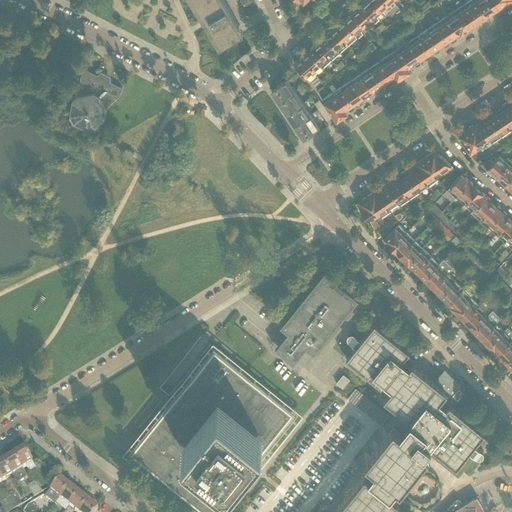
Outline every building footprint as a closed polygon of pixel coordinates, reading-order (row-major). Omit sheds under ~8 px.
[(194,0),(207,21),(210,25),(221,44),(241,32),(221,0),(194,0)] [(376,14),(380,11),(370,0),(365,0),(364,1),(364,2),(361,6),(375,21),(379,18),(377,16),(376,14)] [(370,0),(380,11),(385,17),(385,16),(389,13),(391,15),(392,15),(395,12),(384,0),(370,0)] [(384,0),(395,12),(399,8),(393,2),(394,2),(394,1),(392,0),(384,0)] [(422,7),(421,8),(424,11),(425,10),(432,4),(429,0),(422,7)] [(476,0),(468,0),(465,3),(478,23),(483,20),(484,20),(489,18),(476,0)] [(490,0),(476,0),(489,18),(493,15),(493,13),(497,10),(490,0)] [(504,0),(490,0),(497,10),(502,7),(503,8),(507,5),(504,0)] [(465,3),(455,9),(469,30),(474,27),(474,26),(478,23),(465,3)] [(354,12),(353,13),(364,25),(367,29),(371,25),(375,21),(361,6),(358,8),(356,8),(353,11),(354,12)] [(455,9),(446,15),(459,35),(463,33),(465,33),(469,30),(455,9)] [(344,19),(343,19),(343,20),(355,34),(355,33),(358,37),(363,33),(361,31),(361,30),(360,29),(364,25),(353,13),(352,13),(351,13),(348,16),(348,17),(345,20),(344,19)] [(446,15),(436,22),(450,42),(451,41),(453,42),(455,40),(456,38),(459,35),(446,15)] [(342,21),(337,25),(337,26),(334,29),(348,45),(356,37),(354,34),(355,34),(343,20),(342,20),(342,21)] [(436,22),(427,28),(441,48),(444,46),(446,46),(449,44),(449,43),(450,42),(436,22)] [(427,28),(418,34),(431,55),(434,52),(436,53),(439,51),(440,49),(441,48),(427,28)] [(339,52),(348,45),(334,29),(331,31),(330,31),(325,36),(339,52)] [(418,34),(408,41),(422,61),(425,58),(427,59),(430,57),(430,55),(431,55),(418,34)] [(331,59),(339,52),(325,36),(321,39),(321,41),(317,44),(331,59)] [(408,41),(399,47),(412,67),(416,65),(418,65),(420,63),(421,61),(422,61),(408,41)] [(372,42),(367,47),(371,51),(376,47),(372,42)] [(323,67),(331,59),(317,44),(315,46),(314,46),(308,51),(323,67)] [(399,47),(389,53),(404,75),(410,70),(409,69),(412,67),(399,47)] [(308,51),(294,63),(300,69),(311,82),(315,87),(316,87),(322,82),(321,81),(315,74),(323,67),(308,51)] [(353,51),(349,54),(353,59),(357,55),(353,51)] [(389,53),(380,60),(393,80),(397,78),(397,79),(404,75),(389,53)] [(380,60),(370,66),(384,86),(387,86),(390,84),(389,82),(393,80),(380,60)] [(341,61),(337,65),(339,68),(340,69),(345,65),(341,61)] [(370,66),(361,73),(374,93),(375,92),(377,93),(380,91),(380,89),(384,86),(370,66)] [(72,100),(69,112),(69,113),(69,114),(69,116),(70,116),(70,117),(72,121),(73,122),(74,123),(85,128),(86,129),(87,129),(88,129),(93,128),(93,127),(95,126),(104,117),(105,117),(105,116),(106,110),(106,109),(106,108),(118,97),(122,89),(109,82),(110,81),(109,81),(106,80),(107,77),(103,75),(101,77),(98,76),(98,75),(97,76),(84,69),(80,78),(81,78),(78,94),(77,95),(72,100)] [(295,73),(307,86),(311,82),(300,69),(295,73)] [(361,73),(351,79),(365,99),(365,98),(368,99),(370,97),(371,95),(374,93),(361,73)] [(272,89),(280,101),(295,91),(287,79),(272,89)] [(351,79),(342,85),(355,105),(356,105),(358,105),(361,103),(361,101),(365,99),(351,79)] [(311,91),(315,87),(311,82),(307,86),(311,91)] [(342,85),(332,92),(346,112),(349,110),(351,110),(354,108),(354,106),(355,105),(342,85)] [(280,101),(287,113),(302,103),(295,91),(280,101)] [(346,112),(332,92),(322,98),(336,119),(346,113),(346,112)] [(314,103),(318,109),(324,106),(319,100),(314,103)] [(502,107),(498,110),(511,130),(511,129),(511,110),(507,102),(503,105),(502,107)] [(287,113),(295,125),(310,115),(302,103),(287,113)] [(324,106),(318,109),(326,121),(331,117),(324,106)] [(491,113),(487,115),(501,136),(511,130),(498,110),(493,113),(491,113)] [(310,115),(295,125),(303,137),(318,127),(310,115)] [(483,120),(478,123),(492,143),(501,136),(487,115),(483,118),(483,120)] [(472,125),(468,128),(482,149),(492,143),(478,123),(474,126),(472,125)] [(482,149),(468,128),(462,132),(462,134),(459,136),(470,152),(480,146),(482,149)] [(134,153),(125,149),(123,153),(132,157),(134,153)] [(433,151),(423,158),(437,179),(438,179),(436,176),(442,172),(445,176),(455,169),(436,152),(433,151)] [(492,173),(496,176),(510,160),(508,158),(505,158),(504,159),(499,155),(499,156),(497,154),(481,165),(491,174),(492,173)] [(417,164),(415,165),(429,185),(437,179),(423,158),(416,163),(417,164)] [(500,181),(504,185),(511,175),(511,158),(510,160),(496,176),(500,180),(500,181)] [(409,168),(405,171),(419,192),(429,185),(415,165),(411,168),(409,168)] [(401,175),(396,178),(410,198),(419,192),(405,171),(401,173),(401,175)] [(461,174),(443,194),(451,201),(455,197),(469,181),(461,174)] [(390,181),(386,183),(400,205),(410,198),(396,178),(392,181),(390,181)] [(445,178),(440,182),(445,188),(449,183),(445,178)] [(455,197),(463,204),(464,204),(477,188),(469,181),(455,197)] [(382,188),(377,191),(390,211),(400,205),(386,183),(382,186),(382,188)] [(477,188),(464,204),(472,212),(486,196),(477,188)] [(374,191),(367,196),(381,218),(390,211),(377,191),(375,193),(374,191)] [(381,218),(367,196),(359,202),(360,203),(358,204),(363,212),(362,213),(364,217),(366,216),(374,228),(379,225),(376,221),(381,218)] [(471,213),(479,220),(493,204),(490,201),(490,200),(486,196),(472,212),(471,213)] [(434,204),(430,208),(438,216),(442,211),(434,204)] [(479,220),(487,227),(502,210),(498,206),(496,207),(493,204),(479,220)] [(487,227),(496,234),(510,218),(507,216),(507,214),(502,210),(487,227)] [(396,215),(394,216),(398,221),(403,216),(400,213),(396,215)] [(431,213),(426,217),(432,223),(432,224),(437,219),(431,213)] [(441,218),(441,219),(446,224),(446,223),(449,220),(444,215),(444,216),(443,216),(441,218)] [(496,234),(504,242),(511,232),(511,220),(510,218),(496,234)] [(446,223),(446,224),(454,232),(457,228),(449,220),(446,223)] [(382,239),(390,247),(406,232),(398,224),(382,239)] [(386,225),(377,231),(381,237),(389,230),(386,225)] [(457,228),(454,232),(458,236),(460,238),(465,233),(458,227),(457,228)] [(390,247),(398,255),(414,240),(406,232),(390,247)] [(467,235),(462,240),(470,247),(474,242),(467,235)] [(456,236),(451,241),(457,246),(461,242),(462,242),(461,241),(456,236)] [(398,255),(406,263),(422,248),(414,240),(398,255)] [(474,242),(470,247),(474,251),(478,246),(474,242)] [(412,267),(415,271),(430,256),(422,248),(406,263),(410,267),(412,267)] [(503,254),(498,259),(501,262),(509,253),(504,249),(501,253),(503,254)] [(470,250),(466,255),(473,261),(474,260),(476,257),(477,257),(470,250)] [(484,252),(480,257),(481,258),(486,262),(490,257),(484,252)] [(423,278),(423,279),(438,264),(430,256),(415,271),(418,274),(419,276),(421,278),(423,278)] [(474,260),(473,261),(480,269),(484,264),(477,257),(476,257),(474,260)] [(428,284),(431,287),(446,272),(452,267),(444,259),(438,264),(423,279),(424,280),(424,282),(426,283),(428,284)] [(508,273),(499,266),(494,272),(503,279),(504,278),(508,273)] [(488,268),(483,273),(488,278),(493,273),(488,268)] [(438,294),(439,295),(454,280),(446,272),(431,287),(434,290),(435,292),(436,294),(438,294)] [(503,279),(509,284),(511,281),(511,277),(508,273),(504,278),(503,279)] [(288,332),(275,348),(293,363),(307,346),(313,351),(354,300),(324,276),(283,327),(288,332)] [(444,300),(447,304),(462,289),(454,280),(439,295),(440,296),(440,298),(442,299),(444,300)] [(503,282),(500,284),(507,290),(509,289),(503,282)] [(462,289),(447,304),(450,307),(451,308),(452,310),(454,311),(455,312),(470,297),(476,292),(468,283),(462,289)] [(507,290),(500,284),(497,288),(504,294),(507,290)] [(483,293),(479,297),(483,301),(487,297),(483,293)] [(460,316),(463,320),(478,305),(470,297),(455,312),(456,312),(456,314),(458,316),(460,316)] [(472,328),(472,329),(485,317),(484,316),(483,316),(486,313),(478,305),(463,320),(466,323),(467,325),(468,327),(470,327),(472,328)] [(375,314),(370,310),(365,317),(370,321),(375,314)] [(480,322),(472,329),(473,330),(474,332),(475,334),(477,334),(480,337),(495,323),(500,318),(492,310),(488,315),(485,317),(480,322)] [(488,345),(488,346),(503,331),(495,323),(480,337),(484,341),(484,343),(486,344),(488,345)] [(463,392),(459,389),(459,388),(460,386),(448,377),(448,376),(448,375),(448,374),(447,373),(446,373),(445,372),(444,373),(443,373),(442,373),(442,374),(441,375),(441,376),(441,377),(441,378),(436,384),(411,364),(408,368),(402,362),(409,353),(374,325),(361,341),(354,335),(353,334),(352,334),(351,334),(350,334),(349,335),(348,335),(347,336),(347,337),(347,338),(346,338),(346,339),(347,340),(347,341),(348,342),(355,348),(346,360),(381,388),(384,384),(390,390),(383,399),(409,420),(399,433),(393,428),(364,463),(374,470),(368,477),(364,474),(336,509),(339,511),(325,511),(324,511),(391,511),(399,502),(390,495),(396,488),(399,491),(418,468),(427,467),(428,465),(427,456),(428,456),(424,453),(430,446),(456,467),(469,451),(476,457),(477,457),(478,457),(479,458),(480,457),(481,457),(482,456),(483,455),(483,454),(483,453),(483,452),(483,451),(482,450),(482,449),(475,444),(484,432),(452,406),(463,392)] [(493,351),(496,354),(511,338),(511,332),(507,327),(503,331),(488,346),(489,346),(490,348),(491,350),(493,351)] [(504,361),(504,362),(511,354),(511,338),(496,354),(500,357),(500,359),(502,361),(504,361)] [(132,453),(204,511),(210,511),(231,486),(235,482),(236,483),(246,470),(250,474),(258,463),(254,460),(265,447),(264,447),(270,439),(290,414),(214,352),(132,453)] [(343,374),(336,383),(342,388),(350,380),(343,374)] [(369,415),(377,405),(356,388),(348,398),(369,415)] [(24,449),(14,455),(22,468),(32,462),(24,449)] [(14,455),(4,461),(12,475),(15,472),(22,484),(29,480),(22,468),(14,455)] [(4,461),(0,463),(0,478),(1,481),(12,475),(4,461)] [(54,504),(60,498),(69,485),(60,478),(45,497),(54,504)] [(35,481),(31,483),(38,494),(42,491),(35,481)] [(38,494),(31,483),(27,486),(34,496),(38,494)] [(60,498),(69,505),(79,493),(69,485),(60,498)] [(69,505),(77,511),(78,511),(88,500),(79,493),(69,505)] [(15,494),(11,496),(17,507),(21,504),(15,494)] [(17,507),(11,496),(7,499),(13,510),(17,507)] [(485,511),(476,497),(450,511),(485,511)] [(442,511),(460,511),(461,511),(463,506),(459,499),(458,498),(457,498),(456,499),(442,511)] [(78,511),(94,511),(98,508),(88,500),(84,505),(78,511)]
